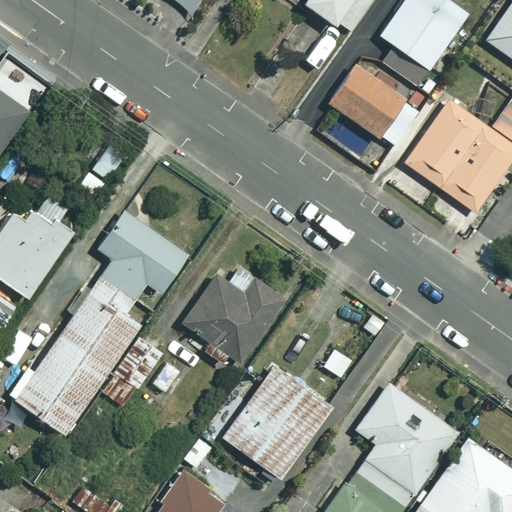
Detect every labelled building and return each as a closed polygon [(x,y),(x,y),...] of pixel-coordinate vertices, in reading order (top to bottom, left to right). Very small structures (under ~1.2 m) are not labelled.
[(175,0),(193,12),(200,0),(175,0)] [(306,0),(305,2),(347,32),(370,0),(306,0)] [(393,45),(430,70),(469,12),(450,0),(403,0),(380,36),(393,45)] [(488,42),(490,39),(511,54),(511,2),(498,23),(480,11),(468,28),(488,42)] [(440,77),(430,70),(393,45),(381,63),(428,94),(440,77)] [(396,146),(419,111),(404,100),(407,96),(357,62),(330,102),(396,146)] [(0,154),(31,111),(0,88),(0,154)] [(511,158),(511,141),(491,126),(451,97),(405,160),(474,211),(511,158)] [(511,141),(511,97),(491,126),(511,141)] [(126,153),(111,143),(80,185),(94,196),(126,153)] [(83,219),(49,194),(36,213),(20,201),(0,229),(0,277),(28,297),(83,219)] [(189,253),(125,209),(99,247),(113,257),(36,369),(30,365),(9,395),(66,433),(142,323),(126,312),(147,282),(162,292),(189,253)] [(210,341),(204,349),(222,362),(228,354),(238,361),(285,296),(239,264),(227,282),(216,274),(183,321),(210,341)] [(0,289),(0,337),(21,303),(0,289)] [(163,352),(140,335),(101,390),(125,406),(163,352)] [(353,359),(336,347),(323,365),(341,377),(353,359)] [(162,391),(180,370),(168,360),(150,381),(162,391)] [(333,405),(275,364),(223,437),(281,478),(333,405)] [(400,511),(459,433),(389,382),(356,427),(376,442),(324,511),(400,511)] [(511,511),(511,467),(466,434),(420,499),(439,511),(511,511)] [(197,468),(213,446),(198,435),(182,457),(197,468)] [(215,511),(227,495),(187,468),(156,511),(215,511)] [(132,511),(90,481),(76,502),(90,511),(132,511)] [(439,511),(420,499),(410,511),(439,511)]
